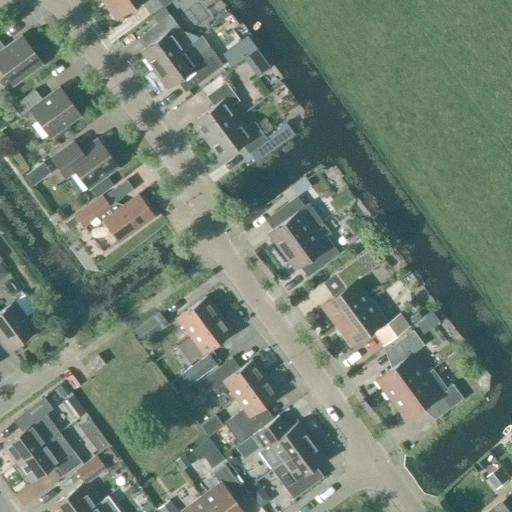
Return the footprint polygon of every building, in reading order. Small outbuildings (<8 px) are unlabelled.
[(101,0),(115,19),(139,1),(150,15),(170,0),(101,0)] [(182,33),(163,7),(151,16),(156,23),(142,34),(149,44),(139,51),(153,70),(183,48),(197,37),(195,35),(184,31),(182,33)] [(0,69),(12,86),(41,65),(27,45),(22,49),(15,39),(3,48),(0,43),(0,69)] [(183,48),(153,70),(167,89),(176,81),(184,91),(221,64),(208,45),(190,58),(183,48)] [(191,122),(205,141),(236,118),(229,108),(238,101),(225,82),(205,96),(212,106),(191,122)] [(50,138),(79,116),(65,97),(60,100),(53,91),(41,100),(34,90),(12,106),(19,116),(29,109),(50,138)] [(236,118),(205,141),(219,161),(241,145),(248,155),(249,154),(267,140),(265,138),(254,122),(244,129),(236,118)] [(267,140),(249,154),(255,163),(293,135),(285,123),(265,138),(267,140)] [(50,157),(65,178),(75,171),(88,189),(117,168),(103,149),(98,152),(91,142),(79,151),(72,141),(50,157)] [(74,216),(83,227),(96,217),(100,223),(103,221),(118,242),(152,217),(137,195),(114,212),(110,206),(109,207),(101,196),(74,216)] [(296,197),(269,216),(277,226),(267,233),(280,252),(310,230),(321,222),(307,204),(303,207),(296,197)] [(318,240),(310,230),(280,252),(294,270),(304,263),(311,273),(338,253),(324,235),(318,240)] [(320,306),(335,326),(369,300),(355,281),(377,264),(367,250),(335,274),(345,287),(320,306)] [(176,318),(189,336),(218,315),(205,296),(176,318)] [(369,300),(335,326),(349,345),(384,320),(369,300)] [(0,343),(2,347),(12,340),(15,344),(35,330),(13,301),(0,311),(0,343)] [(409,326),(399,312),(372,333),(382,346),(409,326)] [(167,325),(159,313),(133,330),(142,342),(167,325)] [(232,333),(218,315),(189,336),(197,347),(187,354),(192,361),(202,354),(232,333)] [(375,380),(389,400),(424,374),(409,355),(423,345),(412,331),(388,348),(399,362),(375,380)] [(215,365),(207,354),(180,373),(188,385),(215,365)] [(97,355),(88,362),(95,371),(104,364),(97,355)] [(227,388),(235,399),(264,377),(251,359),(239,368),(231,358),(198,382),(206,393),(212,389),(217,395),(227,388)] [(424,374),(389,400),(404,419),(428,402),(438,416),(462,399),(451,384),(445,389),(431,369),(424,374)] [(278,396),(264,377),(235,399),(243,409),(223,423),(238,443),(263,425),(254,413),(278,396)] [(16,464),(44,443),(59,432),(45,413),(52,408),(43,396),(17,415),(26,428),(2,445),(16,464)] [(268,444),(281,462),(311,440),(297,422),(287,429),(280,419),(256,437),(264,447),(268,444)] [(44,443),(16,464),(30,483),(54,465),(62,476),(81,462),(59,432),(44,443)] [(324,459),(311,440),(281,462),(271,470),(292,499),(322,477),(315,466),(324,459)] [(105,468),(95,454),(74,469),(84,483),(105,468)] [(183,456),(175,461),(181,469),(188,463),(183,456)] [(200,497),(210,511),(241,511),(228,494),(239,486),(224,465),(212,473),(219,483),(200,497)] [(497,488),(509,478),(499,465),(487,475),(497,488)] [(269,500),(256,482),(247,489),(260,507),(269,500)] [(51,511),(85,511),(95,505),(81,485),(49,508),(51,511)] [(511,511),(511,493),(488,511),(511,511)] [(210,511),(200,497),(180,511),(210,511)] [(177,511),(168,500),(156,508),(159,511),(177,511)]
